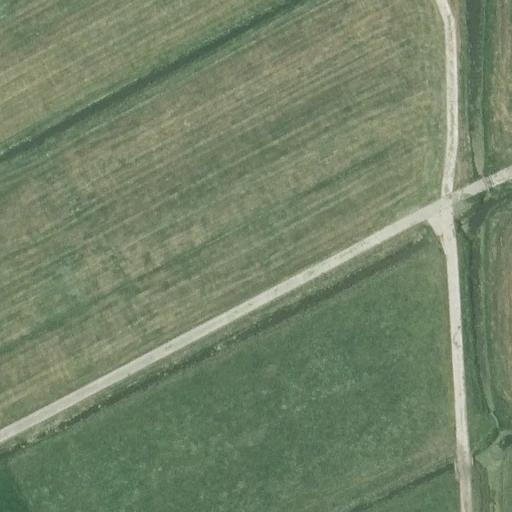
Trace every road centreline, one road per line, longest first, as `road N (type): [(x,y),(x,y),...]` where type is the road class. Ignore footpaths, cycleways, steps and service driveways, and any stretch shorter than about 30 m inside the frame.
road 1 (track): [(0,432),(511,175)]
road 2 (track): [(467,511),(440,0)]
